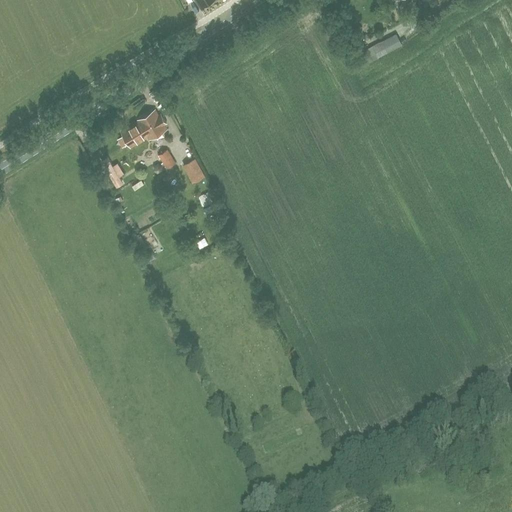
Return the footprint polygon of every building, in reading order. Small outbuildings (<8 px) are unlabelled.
[(366,63),(371,60),(400,45),(394,34),(360,52),(366,63)] [(123,136),(118,139),(122,146),(127,143),(129,146),(147,135),(149,139),(166,129),(163,125),(166,124),(162,117),(160,114),(158,116),(154,110),(138,120),(139,122),(121,132),(123,136)] [(175,164),(166,150),(158,155),(166,169),(175,164)] [(116,186),(122,182),(119,177),(113,166),(107,158),(101,162),(103,166),(99,169),(103,176),(108,173),(116,186)] [(183,165),(192,183),(204,177),(194,159),(183,165)] [(207,213),(218,211),(216,205),(206,207),(207,213)]
